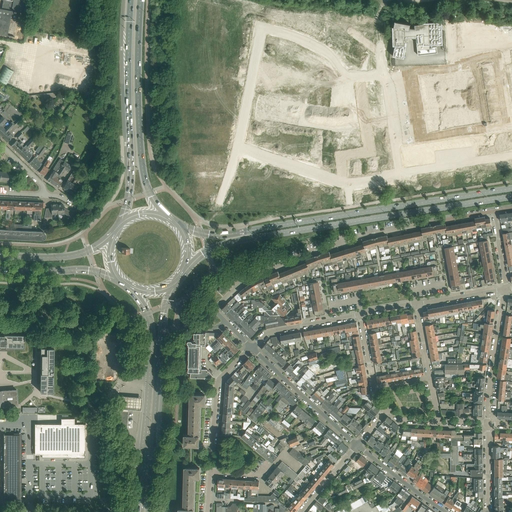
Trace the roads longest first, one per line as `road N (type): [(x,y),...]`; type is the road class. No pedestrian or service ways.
road 1 (secondary): [(183,269),(202,253),(251,238),(511,197)]
road 2 (residential): [(494,211),(314,251),(241,283),(216,305),(224,321)]
road 3 (secondary): [(130,287),(152,336),(137,511)]
road 4 (secondary): [(303,221),(239,224),(188,211),(158,178),(138,113)]
road 5 (secondary): [(130,0),(131,172),(122,222)]
road 6 (secondary): [(511,188),(303,221)]
road 7 (residential): [(315,173),(351,183),(511,156)]
road 8 (secondary): [(148,511),(160,330)]
road 9 (unclassified): [(251,347),(357,444)]
road 10 (residential): [(209,471),(216,382),(251,347)]
road 11 (residential): [(487,424),(506,288)]
road 12 (secondary): [(303,221),(224,235),(177,226)]
